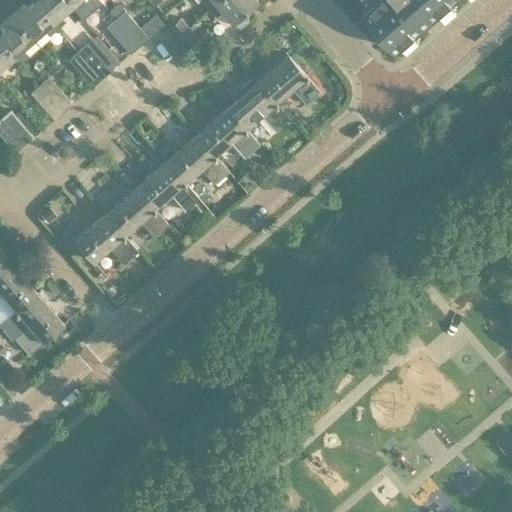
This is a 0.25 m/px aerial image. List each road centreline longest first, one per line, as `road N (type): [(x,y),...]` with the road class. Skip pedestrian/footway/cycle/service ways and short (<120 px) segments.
road 1 (residential): [(0,437),(389,94)]
road 2 (residential): [(11,214),(175,68),(210,67),(291,0)]
road 3 (residential): [(389,94),(509,0)]
road 4 (residential): [(389,94),(307,0)]
